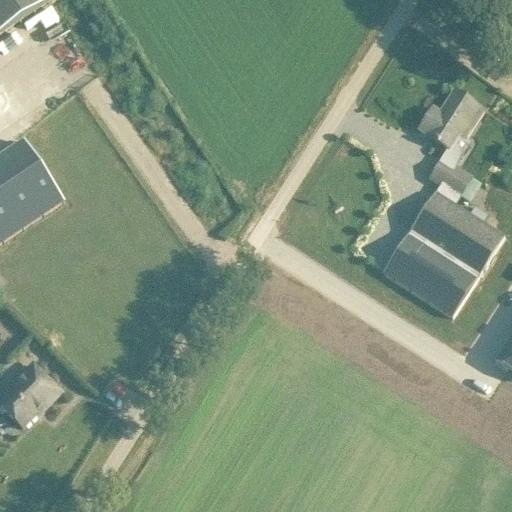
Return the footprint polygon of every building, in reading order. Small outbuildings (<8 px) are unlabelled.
[(0,0),(0,38),(56,0),(0,0)] [(431,181),(470,206),(481,189),(473,183),(474,181),(455,169),(470,146),(465,143),(484,113),(454,94),(440,117),(441,118),(438,124),(429,118),(419,134),(435,144),(438,147),(439,146),(449,153),(431,181)] [(0,248),(64,206),(24,145),(0,160),(0,248)] [(505,241),(436,197),(409,238),(478,282),(505,241)] [(478,282),(409,238),(384,278),(452,322),(478,282)] [(508,317),(478,365),(510,385),(511,381),(511,296),(509,301),(511,303),(511,319),(511,320),(508,317)] [(13,392),(0,404),(0,409),(22,431),(44,409),(45,410),(60,395),(32,368),(11,390),(13,392)]
